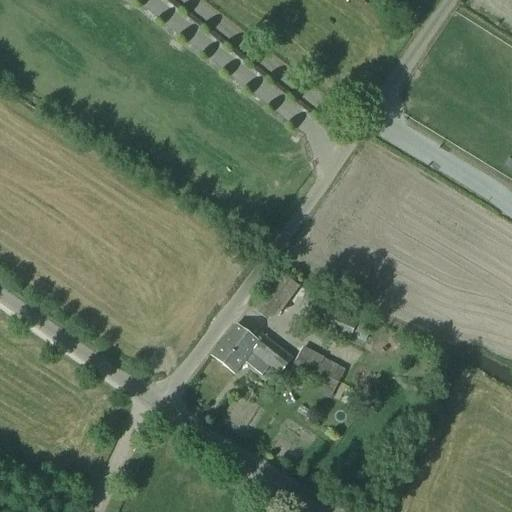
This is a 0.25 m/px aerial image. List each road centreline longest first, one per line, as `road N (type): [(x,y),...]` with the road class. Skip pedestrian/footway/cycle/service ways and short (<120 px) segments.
road 1 (unclassified): [(159,406),(451,0)]
road 2 (track): [(354,133),(186,0)]
road 3 (unclassified): [(326,511),(159,406)]
road 4 (unclassified): [(159,406),(0,299)]
